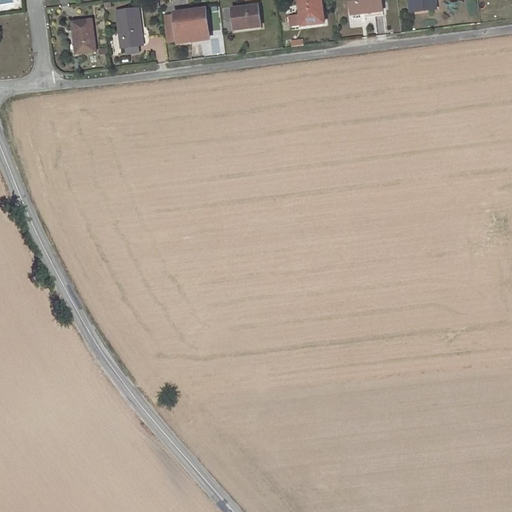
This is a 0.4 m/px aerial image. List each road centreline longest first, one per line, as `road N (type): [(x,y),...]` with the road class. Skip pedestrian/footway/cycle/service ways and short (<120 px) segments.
road 1 (residential): [(511,28),(53,81)]
road 2 (unclassified): [(234,511),(113,370),(32,230),(0,145)]
